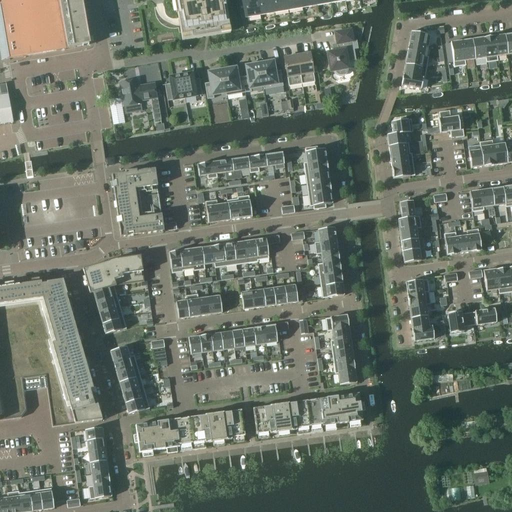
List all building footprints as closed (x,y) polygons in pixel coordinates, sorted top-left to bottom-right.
[(0,0),(0,17),(7,59),(23,56),(23,57),(61,50),(65,49),(88,45),(90,45),(82,0),(0,0)] [(224,0),(191,0),(176,3),(180,24),(182,36),(192,34),(192,37),(220,32),(220,29),(230,27),(224,0)] [(257,0),(242,0),(243,1),(246,18),(260,16),(257,0)] [(272,0),(257,0),(260,16),(274,13),(272,0)] [(286,0),(272,0),(274,13),(289,11),(286,0)] [(301,0),(286,0),(289,11),(303,8),(301,0)] [(315,0),(301,0),(303,8),(317,6),(315,0)] [(356,61),(351,30),(335,33),(337,44),(336,45),(334,47),(335,52),(327,53),(331,72),(333,71),(334,73),(336,75),(340,77),(344,76),(347,73),(348,70),(348,69),(349,69),(347,59),(355,58),(356,62),(356,61)] [(409,44),(425,47),(429,48),(431,36),(411,32),(409,44)] [(505,35),(494,37),(497,57),(507,55),(505,35)] [(494,37),(483,38),(486,58),(485,59),(486,63),(498,61),(497,57),(494,37)] [(483,38),(472,40),(475,60),(476,66),(486,64),(486,63),(485,59),(486,58),(483,38)] [(472,40),(462,41),(465,61),(475,60),(472,40)] [(462,41),(451,43),(451,44),(451,49),(452,53),(453,57),(453,62),(454,68),(466,66),(465,61),(462,41)] [(424,56),(425,47),(409,44),(407,53),(424,56)] [(429,57),(424,56),(407,53),(405,65),(427,69),(429,57)] [(310,54),(297,56),(302,85),(315,82),(310,54)] [(284,58),(289,87),(302,85),(297,56),(284,58)] [(273,62),(260,64),(263,87),(263,90),(283,87),(281,74),(276,75),(273,62)] [(251,89),(263,87),(260,64),(246,66),(248,79),(243,80),(245,93),(251,92),(251,89)] [(405,65),(403,76),(423,80),(425,80),(427,69),(405,65)] [(226,96),(245,93),(243,80),(238,81),(236,68),(222,70),(226,93),(225,93),(226,96)] [(226,93),(222,70),(208,73),(210,86),(205,87),(207,100),(214,98),(213,96),(225,93),(226,93)] [(192,74),(181,76),(185,99),(196,97),(196,96),(202,95),(199,79),(193,80),(192,74)] [(173,100),(185,99),(181,76),(169,78),(170,84),(164,85),(167,101),(173,100)] [(421,90),(423,80),(403,76),(401,87),(421,90)] [(136,80),(119,83),(122,98),(121,98),(122,105),(123,105),(123,107),(140,104),(140,101),(150,99),(154,121),(160,119),(156,98),(154,84),(137,87),(136,80)] [(6,84),(0,85),(0,111),(11,110),(6,84)] [(246,98),(238,100),(243,119),(250,117),(246,98)] [(209,105),(213,123),(230,119),(226,102),(209,105)] [(287,102),(281,103),(282,112),(289,110),(289,109),(287,102)] [(0,124),(10,123),(11,123),(13,123),(13,122),(11,112),(11,110),(0,111),(0,124)] [(439,119),(441,133),(450,132),(461,130),(459,116),(452,117),(451,110),(440,112),(441,119),(439,119)] [(393,135),(404,134),(413,132),(411,120),(391,123),(393,135)] [(461,130),(450,132),(451,139),(465,137),(464,130),(461,130)] [(404,134),(393,135),(387,135),(389,147),(405,144),(404,134)] [(481,151),(483,167),(495,166),(493,146),(492,141),(479,143),(481,151)] [(390,157),(410,154),(409,143),(405,144),(389,147),(390,157)] [(493,146),(495,166),(507,164),(504,144),(493,146)] [(306,163),(326,160),(325,150),(318,151),(317,147),(305,149),(305,152),(306,163)] [(481,151),(469,152),(471,169),(483,167),(481,151)] [(282,153),(265,156),(267,168),(275,167),(275,170),(285,169),(284,165),(282,153)] [(412,154),(410,154),(390,157),(392,168),(413,165),(412,154)] [(248,158),(250,170),(249,170),(250,174),(259,173),(259,169),(267,168),(265,156),(248,158)] [(233,172),(249,170),(250,170),(248,158),(231,160),(233,172)] [(217,175),(233,172),(231,160),(215,163),(216,175),(217,175)] [(305,175),(328,172),(326,160),(306,163),(303,163),(305,175)] [(217,179),(217,175),(216,175),(215,163),(197,165),(199,177),(207,176),(208,180),(217,179)] [(392,168),(393,180),(415,177),(413,165),(392,168)] [(125,174),(112,176),(113,182),(113,188),(118,218),(118,224),(120,238),(127,237),(133,236),(164,232),(163,225),(155,170),(150,170),(141,171),(141,172),(137,172),(136,171),(125,172),(125,174)] [(305,175),(306,185),(330,182),(328,172),(305,175)] [(330,182),(306,185),(308,196),(331,193),(330,182)] [(506,205),(505,205),(505,208),(511,207),(511,186),(503,188),(506,205)] [(503,188),(491,190),(494,206),(505,205),(506,205),(503,188)] [(483,208),(494,206),(491,190),(481,191),(483,208)] [(472,213),(484,211),(483,208),(481,191),(469,193),(472,213)] [(313,207),(314,211),(326,209),(326,205),(333,204),(331,193),(308,196),(310,207),(313,207)] [(445,195),(433,196),(434,203),(436,203),(446,202),(445,195)] [(237,198),(237,200),(238,203),(240,220),(252,218),(249,196),(237,198)] [(238,203),(237,200),(227,201),(227,204),(230,221),(240,220),(238,203)] [(219,223),(217,206),(218,205),(217,201),(205,202),(208,224),(219,223)] [(402,219),(415,218),(412,202),(400,204),(402,219)] [(227,204),(218,205),(217,206),(219,223),(230,221),(227,204)] [(294,214),(294,213),(293,206),(281,208),(282,215),(282,216),(294,214)] [(398,220),(400,231),(416,229),(421,229),(419,217),(415,218),(402,219),(398,220)] [(163,225),(164,232),(177,230),(176,223),(175,223),(163,225)] [(335,228),(318,231),(319,242),(336,240),(335,228)] [(416,229),(400,231),(401,242),(418,239),(416,229)] [(466,231),(467,236),(470,253),(481,252),(478,230),(466,231)] [(291,234),(292,241),(305,240),(304,233),(291,234)] [(456,238),(456,233),(444,235),(447,256),(458,255),(456,238)] [(279,236),(266,238),(266,239),(267,245),(280,243),(279,236)] [(456,238),(458,255),(470,253),(467,236),(456,238)] [(264,240),(255,241),(258,261),(269,259),(267,245),(266,239),(264,240)] [(418,239),(401,242),(403,252),(419,250),(424,249),(422,239),(418,239)] [(319,242),(314,243),(316,254),(321,253),(338,251),(336,240),(319,242)] [(255,241),(244,242),(247,259),(248,264),(258,263),(258,261),(255,241)] [(244,242),(233,244),(237,266),(247,264),(248,264),(247,259),(244,242)] [(233,244),(223,245),(226,267),(237,266),(233,244)] [(223,245),(212,247),(214,264),(215,269),(226,267),(223,245)] [(212,247),(201,248),(204,265),(214,264),(212,247)] [(201,248),(191,250),(193,270),(193,272),(194,272),(204,270),(205,270),(204,265),(201,248)] [(191,250),(180,252),(182,268),(182,269),(182,272),(193,270),(191,250)] [(404,264),(421,262),(419,250),(403,252),(404,264)] [(338,251),(321,253),(322,264),(322,265),(339,262),(338,251)] [(180,252),(169,253),(171,270),(172,274),(182,272),(182,269),(182,268),(180,252)] [(141,283),(144,282),(143,272),(141,256),(117,260),(117,259),(108,262),(83,270),(90,294),(93,293),(114,287),(118,286),(131,284),(141,283)] [(322,264),(318,265),(319,276),(341,273),(339,262),(322,265),(322,264)] [(511,293),(508,268),(496,270),(499,290),(498,290),(499,295),(511,293)] [(499,290),(496,270),(486,272),(483,272),(486,292),(498,290),(499,290)] [(469,273),(470,280),(480,278),(482,278),(482,272),(481,271),(469,273)] [(341,273),(319,276),(321,287),(343,284),(341,273)] [(445,283),(458,281),(457,274),(444,276),(445,283)] [(406,283),(407,295),(424,293),(429,292),(427,280),(406,283)] [(0,421),(21,418),(27,411),(24,392),(22,380),(46,377),(47,389),(53,428),(102,420),(95,395),(92,396),(90,390),(93,389),(66,296),(67,295),(63,281),(47,283),(47,284),(42,285),(42,283),(0,288),(0,421)] [(343,284),(321,287),(322,299),(344,296),(343,284)] [(295,286),(284,287),(287,304),(298,303),(295,286)] [(96,303),(117,297),(114,287),(93,293),(96,303)] [(287,304),(284,287),(273,289),(276,306),(287,304)] [(273,289),(263,291),(265,307),(276,306),(273,289)] [(263,291),(252,292),(254,309),(265,307),(263,291)] [(254,309),(252,292),(241,294),(243,311),(254,309)] [(407,295),(409,307),(426,304),(426,305),(431,305),(429,292),(424,293),(407,295)] [(187,301),(189,318),(200,317),(198,300),(198,299),(198,295),(197,295),(186,296),(186,301),(187,301)] [(99,314),(120,308),(117,297),(96,303),(99,314)] [(209,298),(211,315),(222,313),(220,297),(209,298)] [(209,298),(198,299),(198,300),(200,317),(211,315),(209,298)] [(176,303),(178,320),(189,318),(187,301),(186,301),(176,303)] [(411,319),(428,316),(426,305),(426,304),(409,307),(411,319)] [(102,324),(123,318),(120,308),(99,314),(102,324)] [(475,313),(468,314),(470,327),(477,326),(496,323),(495,310),(475,312),(475,313)] [(463,328),(470,327),(468,314),(461,315),(461,312),(448,314),(450,334),(464,332),(463,328)] [(327,332),(332,331),(332,330),(349,327),(347,316),(325,319),(327,332)] [(411,319),(412,330),(429,328),(429,327),(428,316),(411,319)] [(123,318),(102,324),(105,335),(126,329),(123,318)] [(301,335),(308,334),(306,320),(299,321),(301,335)] [(264,328),(266,345),(277,343),(276,332),(289,330),(288,323),(275,325),(275,326),(264,328)] [(333,341),(350,339),(349,327),(332,330),(332,331),(333,341)] [(429,327),(429,328),(412,330),(414,342),(434,340),(432,327),(429,327)] [(266,345),(264,328),(253,329),(255,346),(266,345)] [(255,346),(253,329),(242,331),(245,348),(255,346)] [(245,348),(242,331),(232,332),(234,349),(245,348)] [(232,332),(221,334),(223,351),(234,349),(232,332)] [(210,335),(213,352),(223,351),(221,334),(210,335)] [(210,335),(199,337),(202,354),(213,352),(210,335)] [(202,354),(199,337),(188,338),(191,355),(202,354)] [(350,339),(333,341),(330,341),(332,353),(352,350),(350,339)] [(158,341),(151,342),(152,350),(165,348),(164,341),(158,341)] [(113,363),(130,358),(127,347),(126,347),(110,352),(113,363)] [(332,353),(333,364),(353,361),(352,350),(332,353)] [(130,358),(113,363),(116,373),(137,367),(134,357),(130,358)] [(338,374),(355,372),(353,361),(333,364),(335,375),(338,374)] [(119,383),(140,377),(137,367),(116,373),(119,383)] [(355,372),(338,374),(340,386),(357,384),(355,372)] [(140,377),(119,383),(122,394),(143,388),(140,377)] [(125,404),(146,398),(143,388),(122,394),(125,404)] [(323,432),(322,427),(362,421),(359,396),(359,394),(342,396),(337,397),(253,409),(256,435),(270,433),(270,435),(297,431),(297,436),(323,432)] [(146,398),(125,404),(128,415),(138,412),(150,409),(146,398)] [(135,426),(139,453),(159,450),(180,447),(180,453),(206,449),(205,444),(232,440),(232,438),(245,436),(241,411),(135,426)] [(87,442),(104,440),(102,428),(85,431),(87,442)] [(87,442),(88,453),(105,450),(104,440),(87,442)] [(90,463),(107,461),(105,450),(88,453),(90,463)] [(90,463),(91,475),(108,473),(107,461),(90,463)] [(93,487),(110,485),(108,473),(91,475),(93,487)] [(487,473),(474,475),(475,483),(488,481),(487,473)] [(112,497),(110,485),(93,487),(88,488),(90,500),(112,497)] [(54,509),(53,501),(51,489),(40,491),(43,511),(54,509)] [(40,491),(29,492),(32,511),(33,511),(43,511),(40,491)] [(8,498),(10,511),(21,511),(19,494),(18,492),(7,493),(8,498)] [(21,511),(32,511),(29,492),(19,494),(21,511)] [(10,511),(8,498),(0,499),(0,511),(10,511)] [(79,500),(66,502),(67,509),(80,507),(79,500)]
